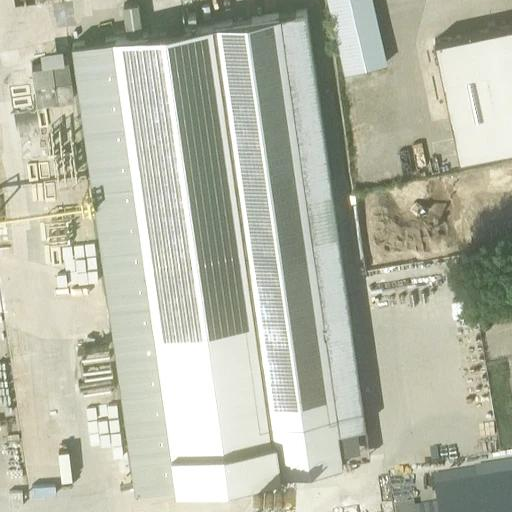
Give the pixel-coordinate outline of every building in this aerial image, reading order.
[(331,0),(346,62),(367,57),(353,0),(331,0)] [(126,34),(142,32),(138,2),(122,4),(126,34)] [(361,460),(370,459),(333,199),(306,13),(130,38),(115,40),(72,46),(129,449),(136,494),(179,487),(261,475),(356,461),(361,460)] [(511,24),(435,41),(459,158),(511,147),(511,24)] [(375,39),(375,49),(393,48),(393,39),(375,39)] [(419,242),(511,224),(511,189),(413,209),(419,242)] [(96,337),(98,344),(82,348),(88,376),(114,370),(107,335),(96,337)] [(123,430),(98,432),(100,461),(125,459),(123,430)] [(65,441),(65,458),(89,458),(89,441),(65,441)] [(394,476),(401,492),(414,487),(407,471),(394,476)] [(438,511),(511,511),(511,476),(435,490),(438,511)]
